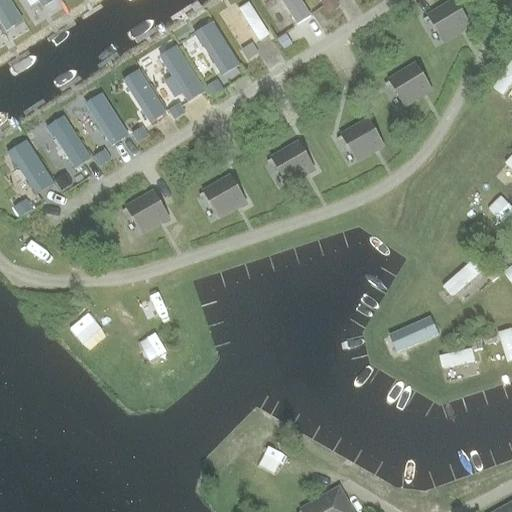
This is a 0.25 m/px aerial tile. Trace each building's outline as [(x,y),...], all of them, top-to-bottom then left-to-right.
[(0,0),(0,19),(11,36),(28,25),(11,0),(0,0)] [(35,0),(43,13),(64,2),(62,0),(35,0)] [(302,0),(282,0),(300,28),(315,18),(302,0)] [(329,14),(339,8),(333,0),(329,0),(323,5),(329,14)] [(446,43),(444,44),(445,45),(472,29),(471,28),(470,29),(456,6),(458,5),(457,4),(425,23),(426,24),(432,20),(446,43)] [(261,44),(271,39),(254,5),(243,11),(261,44)] [(285,51),(293,46),(287,36),(279,41),(285,51)] [(248,62),(259,55),(253,46),(242,53),(248,62)] [(506,98),(511,89),(511,66),(496,91),(506,98)] [(407,109),(433,93),(433,92),(431,93),(417,70),(419,70),(418,68),(387,88),(387,89),(394,85),(408,107),(406,108),(407,109)] [(154,127),(170,117),(142,74),(126,85),(154,127)] [(223,92),(218,82),(207,89),(212,99),(223,92)] [(115,151),(133,140),(106,97),(88,108),(115,151)] [(175,122),(186,115),(180,106),(169,113),(175,122)] [(51,131),(79,174),(96,163),(67,120),(51,131)] [(371,124),(339,143),(340,144),(346,140),(360,163),(358,164),(359,165),(386,149),(385,148),(384,149),(370,126),(372,125),(371,124)] [(149,138),(144,129),(133,136),(138,145),(149,138)] [(39,200),(57,188),(29,145),(11,157),(39,200)] [(302,148),(301,147),(269,166),(270,167),(277,163),(290,186),(288,187),(289,188),(316,172),(315,171),(314,172),(301,149),(302,148)] [(111,161),(105,152),(94,159),(100,168),(111,161)] [(72,186),(67,177),(56,184),(61,193),(72,186)] [(233,181),(201,200),(202,201),(209,197),(222,220),(221,220),(221,221),(248,206),(247,205),(246,206),(233,183),(234,182),(233,181)] [(511,223),(511,202),(499,191),(488,202),(511,223)] [(156,197),(124,216),(125,217),(132,213),(145,236),(144,237),(144,238),(171,222),(170,221),(169,222),(156,199),(157,198),(156,197)] [(27,202),(14,210),(20,219),(33,211),(27,202)] [(498,223),(491,232),(498,238),(505,229),(498,223)] [(483,274),(492,284),(499,278),(491,268),(483,274)] [(71,329),(81,348),(103,336),(93,317),(71,329)] [(400,357),(442,339),(434,321),(392,338),(400,357)] [(511,330),(501,334),(510,367),(511,366),(511,330)] [(495,334),(482,338),(485,348),(498,344),(495,334)] [(142,346),(150,364),(167,357),(159,339),(142,346)] [(483,351),(480,340),(471,342),(474,353),(483,351)] [(476,354),(443,358),(445,370),(477,366),(476,354)] [(343,493),(310,511),(352,511),(342,495),(343,494),(343,493)]
